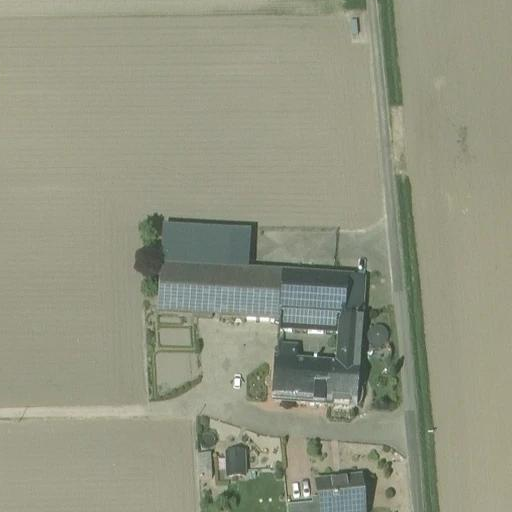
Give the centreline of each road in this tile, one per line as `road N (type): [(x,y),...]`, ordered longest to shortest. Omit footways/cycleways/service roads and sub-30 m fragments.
road 1 (unclassified): [(416,511),(372,0)]
road 2 (track): [(0,413),(177,409)]
